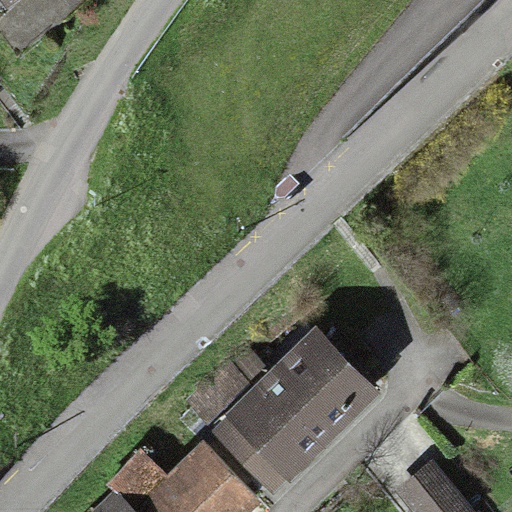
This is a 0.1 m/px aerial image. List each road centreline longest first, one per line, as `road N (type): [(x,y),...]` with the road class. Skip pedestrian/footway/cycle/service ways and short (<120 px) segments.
road 1 (residential): [(511,20),(0,510)]
road 2 (residential): [(0,308),(170,0)]
road 3 (residential): [(415,384),(294,511)]
road 4 (unknown): [(71,174),(0,68)]
